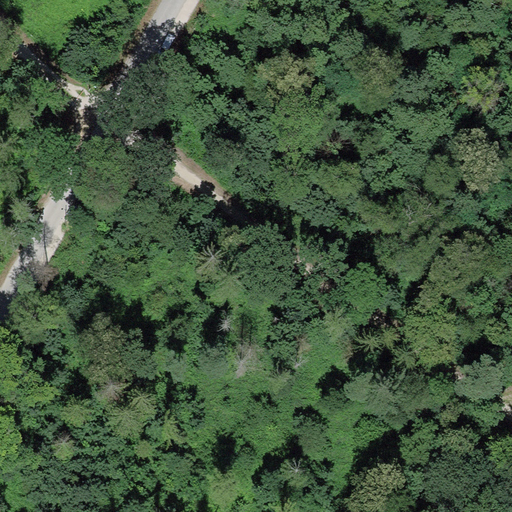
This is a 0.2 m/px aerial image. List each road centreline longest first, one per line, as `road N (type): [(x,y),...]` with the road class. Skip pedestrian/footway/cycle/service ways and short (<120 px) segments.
road 1 (track): [(107,126),(152,148),(511,410)]
road 2 (track): [(107,126),(0,29)]
